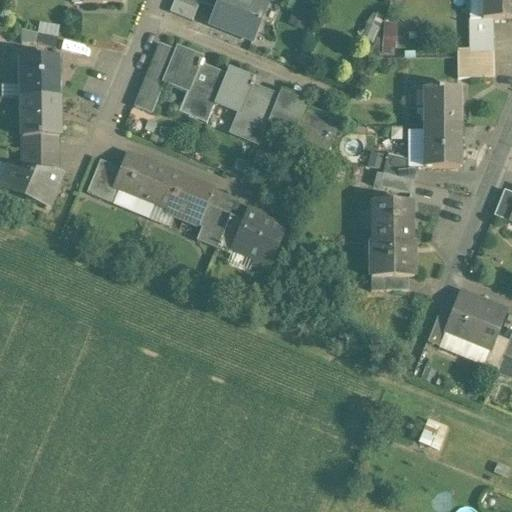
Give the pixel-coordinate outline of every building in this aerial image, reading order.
[(201,1),(197,0),(175,0),(174,3),(196,12),(199,5),(201,1)] [(201,0),(201,1),(199,5),(216,11),(220,0),(201,0)] [(243,0),(220,0),(216,11),(211,24),(252,41),(265,9),(243,0)] [(481,0),(468,0),(469,23),(482,22),(481,0)] [(482,22),(493,22),(511,22),(511,0),(481,0),(482,22)] [(469,23),(467,23),(468,41),(469,40),(493,40),(493,22),(482,22),(469,23)] [(382,23),(380,52),(394,52),(395,24),(382,23)] [(57,40),(37,35),(34,46),(55,50),(57,40)] [(469,55),(493,54),(493,40),(469,40),(469,55)] [(202,60),(177,49),(175,53),(160,47),(135,109),(151,115),(188,118),(206,125),(214,106),(226,77),(212,71),(211,73),(201,69),(203,65),(200,64),(202,60)] [(494,66),(493,54),(469,55),(470,67),(494,66)] [(58,99),(58,60),(21,60),(21,100),(58,99)] [(494,80),(494,66),(470,67),(469,67),(470,81),(494,80)] [(264,95),(252,90),(253,86),(252,86),(254,81),(228,71),(226,77),(214,106),(240,116),(242,110),(251,113),(240,139),(258,146),(267,126),(278,98),(264,93),(264,95)] [(459,91),(424,91),(424,128),(459,127),(459,91)] [(310,104),(280,92),(278,98),(267,126),(296,138),(300,128),(312,133),(303,154),(324,163),(341,124),(307,110),(310,104)] [(59,139),(58,99),(21,100),(22,140),(57,139),(59,139)] [(459,127),(424,128),(424,133),(409,133),(409,163),(409,169),(417,171),(459,171),(459,127)] [(57,139),(22,140),(22,174),(57,174),(57,139)] [(167,173),(126,156),(120,171),(113,190),(119,192),(113,207),(148,221),(154,207),(153,206),(167,173)] [(409,163),(387,158),(383,177),(413,184),(417,171),(409,169),(409,163)] [(120,171),(100,163),(86,196),(113,207),(119,192),(113,190),(120,171)] [(57,174),(22,174),(10,170),(1,192),(46,210),(60,175),(57,174)] [(213,192),(167,173),(153,206),(154,207),(166,212),(165,215),(198,229),(207,208),(229,217),(235,202),(213,193),(213,192)] [(383,177),(377,175),(373,188),(410,197),(413,184),(383,177)] [(511,215),(511,195),(504,192),(493,218),(508,224),(511,215)] [(409,205),(373,205),(373,244),(410,244),(409,205)] [(229,217),(207,208),(198,229),(201,230),(196,243),(215,251),(229,217)] [(284,231),(247,216),(244,223),(232,251),(256,261),(254,266),(267,271),(284,231)] [(244,223),(229,217),(215,251),(230,257),(232,251),(244,223)] [(373,244),(370,245),(371,281),(385,281),(408,281),(413,281),(413,244),(410,244),(373,244)] [(385,281),(371,281),(371,294),(386,294),(385,281)] [(408,281),(385,281),(386,294),(408,294),(408,281)] [(507,314),(459,295),(448,322),(442,335),(444,336),(439,349),(483,367),(489,354),(490,355),(497,338),(507,314)] [(437,318),(427,344),(439,349),(444,336),(442,335),(448,322),(437,318)] [(511,332),(508,342),(502,358),(511,361),(511,332)] [(497,338),(490,355),(489,354),(483,367),(496,372),(502,358),(508,342),(497,338)] [(438,426),(428,422),(419,444),(429,448),(438,426)] [(438,426),(429,448),(439,452),(447,430),(438,426)]
